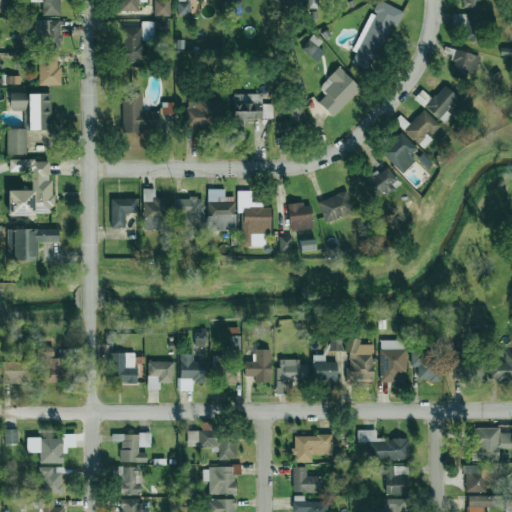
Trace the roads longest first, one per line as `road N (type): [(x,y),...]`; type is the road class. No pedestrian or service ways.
road 1 (residential): [(511,411),(5,412)]
road 2 (residential): [(89,168),(318,161),(351,139),(420,63),(432,0)]
road 3 (residential): [(90,284),(87,0)]
road 4 (residential): [(91,511),(90,310)]
